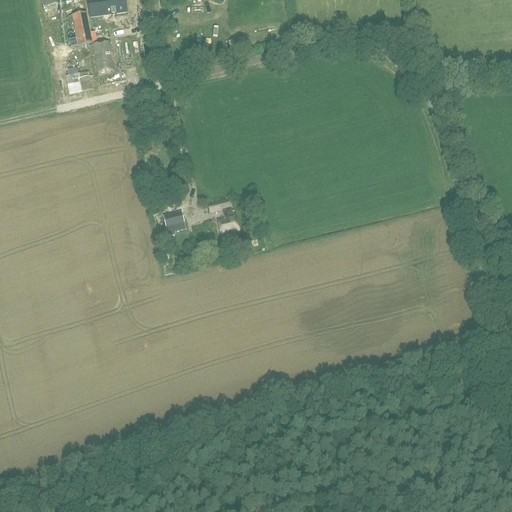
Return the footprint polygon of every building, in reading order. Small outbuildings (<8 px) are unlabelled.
[(125,13),(123,0),(102,0),(103,1),(96,2),(98,17),(125,13)] [(52,18),(60,17),(58,2),(50,3),(52,18)] [(88,38),(86,23),(48,29),(50,44),(88,38)] [(73,42),(59,43),(60,56),(67,56),(67,49),(73,49),(73,42)] [(92,57),(95,57),(98,73),(113,71),(109,53),(112,53),(109,42),(90,46),(92,57)] [(68,95),(84,92),(94,90),(93,77),(80,79),(79,74),(65,76),(68,95)] [(152,171),(159,197),(173,193),(167,167),(152,171)] [(230,199),(207,205),(209,213),(221,210),(222,212),(227,211),(228,217),(217,220),(221,237),(230,235),(231,240),(239,238),(238,233),(239,233),(235,215),(234,215),(230,199)] [(163,217),(168,237),(174,235),(173,233),(185,230),(181,213),(163,217)]
